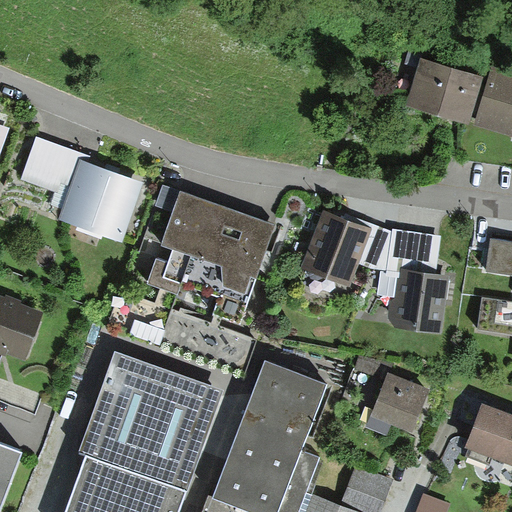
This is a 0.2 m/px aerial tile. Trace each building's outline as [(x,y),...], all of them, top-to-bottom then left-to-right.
[(483,76),(419,57),(406,103),(470,122),(483,76)] [(511,71),(491,66),(476,124),(511,133),(511,71)] [(0,147),(10,120),(0,116),(0,147)] [(116,231),(135,181),(36,144),(25,174),(73,192),(65,212),(116,231)] [(241,306),(271,226),(183,192),(153,273),(241,306)] [(380,232),(325,213),(306,266),(347,280),(356,257),(370,262),(380,232)] [(432,275),(437,239),(380,231),(370,263),(397,267),(390,324),(438,330),(445,277),(432,275)] [(511,334),(511,242),(487,239),(483,271),(511,275),(511,300),(480,296),(475,330),(511,334)] [(107,325),(241,373),(255,335),(121,287),(107,325)] [(0,351),(18,358),(36,312),(0,298),(0,351)] [(63,511),(177,511),(223,391),(116,351),(79,451),(86,453),(63,511)] [(265,359),(214,497),(256,511),(298,511),(319,456),(301,450),(326,382),(265,359)] [(374,413),(414,428),(428,391),(388,376),(374,413)] [(468,445),(511,462),(511,414),(483,404),(468,445)] [(23,449),(0,440),(0,508),(1,509),(23,449)] [(342,506),(315,496),(308,511),(373,511),(386,481),(356,469),(342,506)] [(449,511),(453,500),(426,492),(419,511),(449,511)] [(254,511),(206,494),(199,511),(254,511)]
